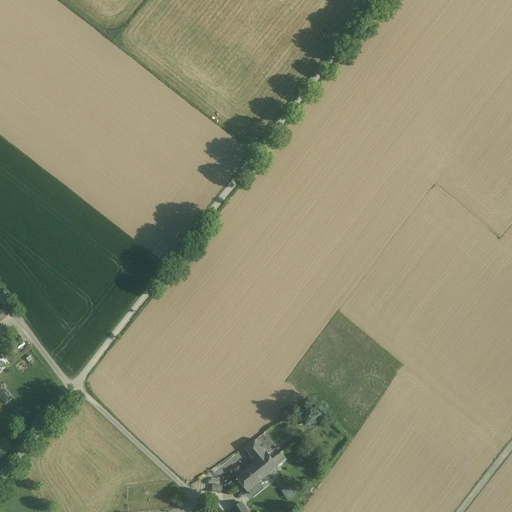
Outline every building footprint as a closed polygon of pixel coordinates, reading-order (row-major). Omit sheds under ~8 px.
[(0,307),(0,322),(8,315),(1,307),(0,307)] [(2,383),(0,384),(0,394),(5,402),(12,398),(2,383)] [(254,440),(244,447),(252,458),(253,457),(262,449),(254,440)] [(262,449),(253,457),(256,461),(236,477),(241,483),(251,475),(252,476),(272,460),(266,453),(262,449)] [(280,454),(277,456),(272,460),(278,467),(286,460),(280,454)] [(272,460),(252,476),(251,475),(241,483),(248,491),(249,490),(258,483),(278,467),(272,460)] [(258,483),(249,490),(253,495),(262,488),(258,483)] [(286,497),(295,494),(291,487),(283,490),(286,497)] [(248,511),(242,503),(233,509),(234,511),(248,511)]
